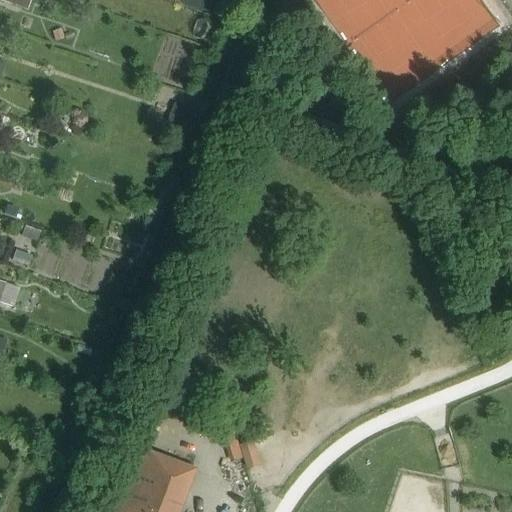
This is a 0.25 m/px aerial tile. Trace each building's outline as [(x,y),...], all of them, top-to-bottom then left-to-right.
[(209,0),(208,4),(218,9),(221,0),(209,0)] [(179,106),(173,125),(189,130),(195,112),(179,106)] [(5,208),(3,216),(15,220),(17,212),(5,208)] [(5,285),(0,299),(0,304),(11,308),(18,289),(5,285)] [(255,442),(241,447),(244,459),(259,454),(255,442)] [(143,448),(118,511),(179,511),(196,468),(143,448)]
